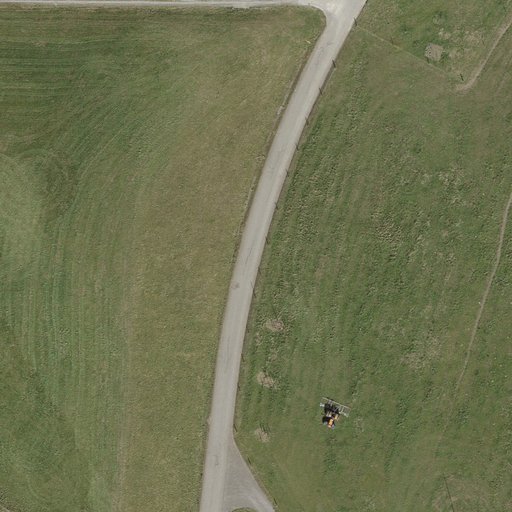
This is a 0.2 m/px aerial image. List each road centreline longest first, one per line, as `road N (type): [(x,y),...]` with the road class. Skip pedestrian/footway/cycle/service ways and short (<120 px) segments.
road 1 (unclassified): [(359,0),(285,141),(238,311),(210,511)]
road 2 (track): [(0,0),(358,2)]
